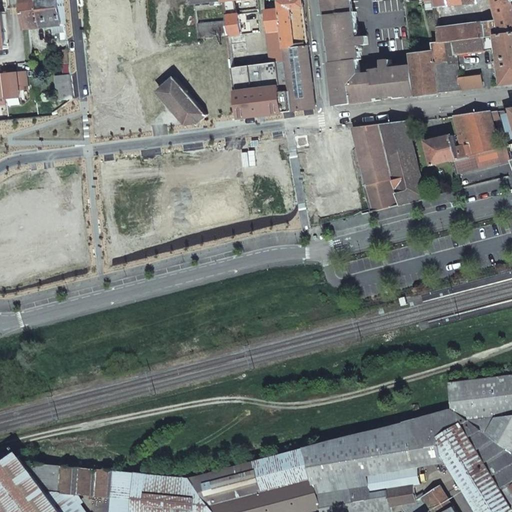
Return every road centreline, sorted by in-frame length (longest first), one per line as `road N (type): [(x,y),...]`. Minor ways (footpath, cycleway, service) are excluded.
road 1 (tertiary): [(0,323),(323,249)]
road 2 (tertiary): [(511,200),(323,249)]
road 3 (residential): [(511,94),(327,116)]
